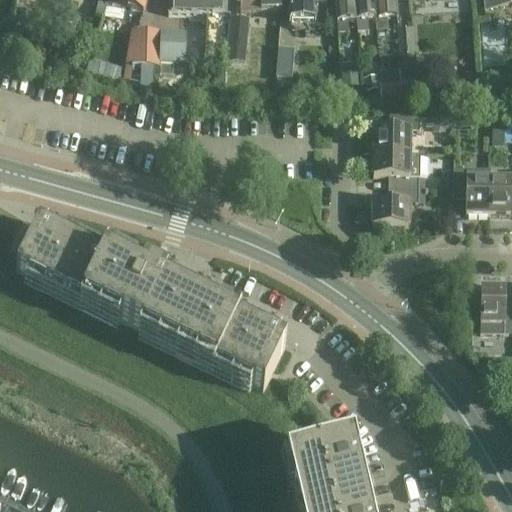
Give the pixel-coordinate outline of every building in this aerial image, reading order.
[(107,0),(105,10),(143,17),(145,0),(107,0)] [(212,21),(213,0),(168,0),(167,19),(205,20),(212,21)] [(203,67),(225,67),(228,26),(229,20),(224,20),(225,0),(213,0),(212,21),(205,20),(203,67)] [(239,0),(239,17),(280,15),(279,0),(239,0)] [(288,0),(288,25),(314,26),(315,5),(326,5),(326,0),(288,0)] [(332,0),(336,39),(348,38),(347,26),(355,25),(356,25),(353,0),(332,0)] [(373,0),(353,0),(356,25),(355,25),(356,37),(367,36),(366,24),(374,23),(375,23),(373,0)] [(393,0),(373,0),(375,23),(374,23),(375,36),(386,35),(385,23),(395,22),(393,0)] [(247,27),(228,26),(225,67),(225,69),(243,70),(247,27)] [(398,34),(400,59),(412,58),(410,33),(398,34)] [(130,34),(129,69),(159,70),(160,36),(130,34)] [(160,36),(159,70),(159,78),(172,78),(172,66),(183,66),(184,37),(160,36)] [(274,82),(290,83),(293,53),(277,51),(274,82)] [(403,86),(404,101),(426,99),(425,84),(403,86)] [(379,87),(379,101),(399,100),(399,86),(379,87)] [(373,135),(372,159),(408,159),(409,136),(418,136),(418,123),(393,123),(392,135),(373,135)] [(392,195),(417,195),(417,182),(419,182),(419,159),(408,159),(372,159),(372,182),(392,182),(392,195)] [(488,220),(488,184),(488,175),(452,174),(452,200),(464,200),(464,220),(488,220)] [(511,201),(511,200),(511,175),(511,185),(488,184),(488,220),(511,221),(511,201)] [(371,231),(407,232),(407,208),(417,208),(417,195),(392,195),(391,207),(372,207),(371,231)] [(14,276),(262,397),(269,381),(284,352),(277,348),(279,343),(165,288),(166,287),(142,275),(141,276),(46,229),(43,234),(36,231),(22,260),(14,276)] [(511,339),(511,313),(503,314),(504,294),(479,293),(479,329),(503,329),(503,339),(511,339)] [(284,466),(294,511),(356,511),(351,489),(360,487),(356,472),(347,474),(342,452),(333,454),(284,466)]
